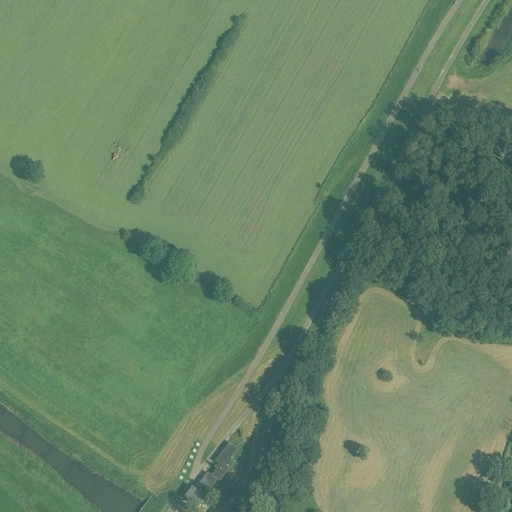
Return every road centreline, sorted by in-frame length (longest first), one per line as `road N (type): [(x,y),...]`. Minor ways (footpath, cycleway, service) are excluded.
road 1 (unclassified): [(490,0),(282,370),(187,484)]
road 2 (track): [(220,511),(249,468),(282,370)]
